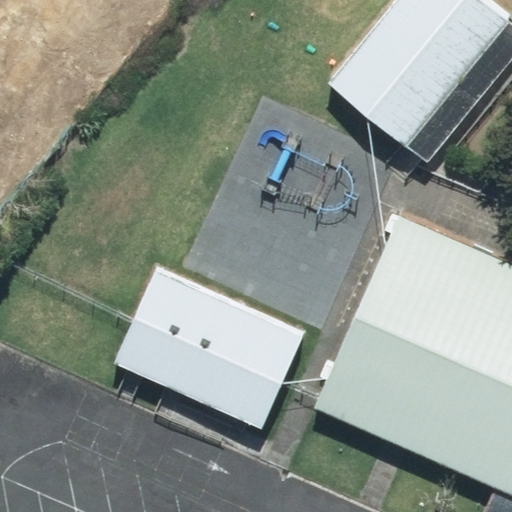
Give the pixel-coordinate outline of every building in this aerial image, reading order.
[(511,0),(389,0),(336,65),(412,127),(511,4),(511,0)] [(0,162),(30,125),(0,101),(0,162)] [(329,391),(511,473),(511,228),(422,187),(329,391)] [(316,315),(166,247),(124,342),(274,409),(316,315)] [(0,511),(126,511),(28,469),(18,494),(0,485),(0,511)] [(511,511),(511,482),(507,480),(493,511),(511,511)]
